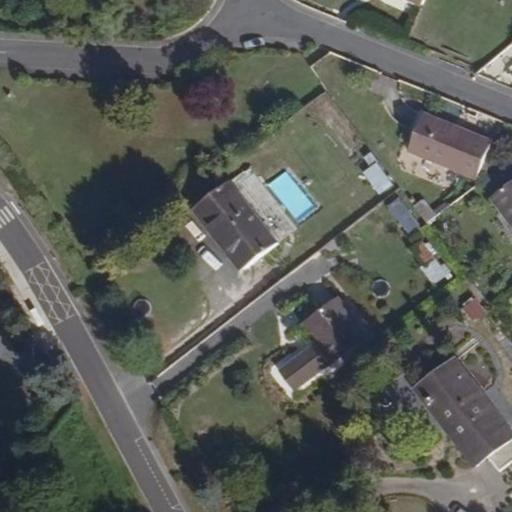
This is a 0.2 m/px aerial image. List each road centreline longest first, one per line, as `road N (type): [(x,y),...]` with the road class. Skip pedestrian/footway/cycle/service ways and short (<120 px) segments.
road 1 (secondary): [(0,216),(86,353),(169,511)]
road 2 (residential): [(0,55),(157,64),(184,58),(259,10)]
road 3 (residential): [(259,10),(511,107)]
